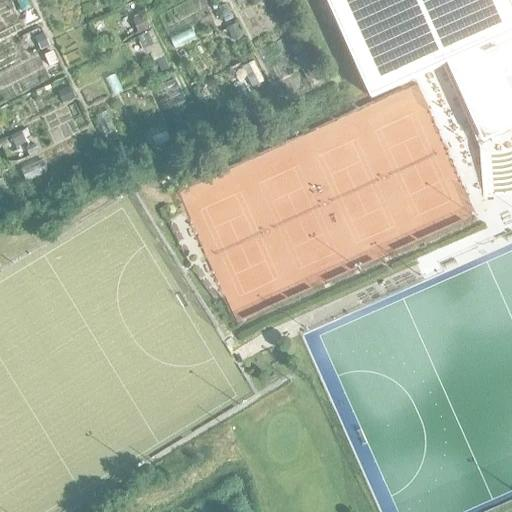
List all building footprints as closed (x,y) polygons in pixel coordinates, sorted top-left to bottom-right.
[(511,0),(326,0),(372,98),(447,64),(481,139),(511,124),(511,0)] [(227,28),(233,41),(243,36),(236,23),(227,28)] [(49,45),(43,35),(36,38),(41,49),(49,45)] [(168,69),(162,56),(154,59),(160,72),(168,69)] [(317,78),(312,66),(303,70),(308,82),(317,78)] [(121,90),(114,75),(104,79),(111,94),(121,90)] [(73,98),(68,88),(58,93),(63,103),(73,98)] [(96,116),(105,136),(116,131),(107,111),(96,116)] [(203,133),(197,120),(187,124),(191,134),(197,132),(198,135),(203,133)]
